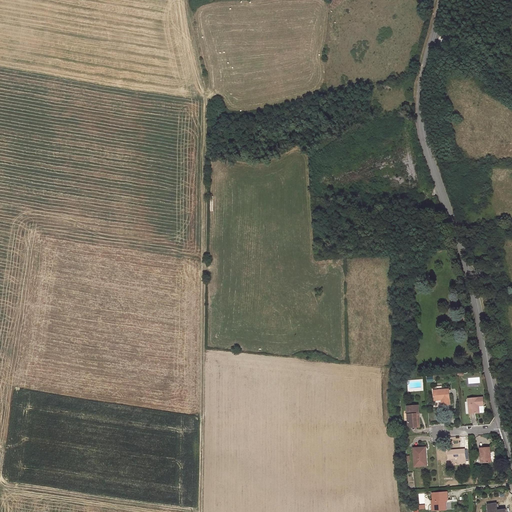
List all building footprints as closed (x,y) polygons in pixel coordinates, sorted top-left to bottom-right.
[(450,404),(449,389),(434,391),(435,400),(442,400),(442,404),(450,404)] [(484,411),(483,397),(468,399),(470,414),(483,412),(484,411)] [(418,427),(417,414),(419,414),(418,405),(407,406),(409,428),(418,427)] [(425,466),(424,447),(413,448),(414,467),(425,466)] [(491,462),(490,447),(480,448),(481,457),(480,457),(480,459),(481,459),(481,463),(491,462)] [(466,462),(465,449),(448,450),(448,459),(458,458),(458,463),(466,462)] [(432,493),(433,500),(434,511),(444,510),(443,506),(446,506),(445,500),(448,500),(447,492),(432,493)] [(506,511),(506,509),(498,510),(497,503),(488,504),(489,511),(506,511)]
